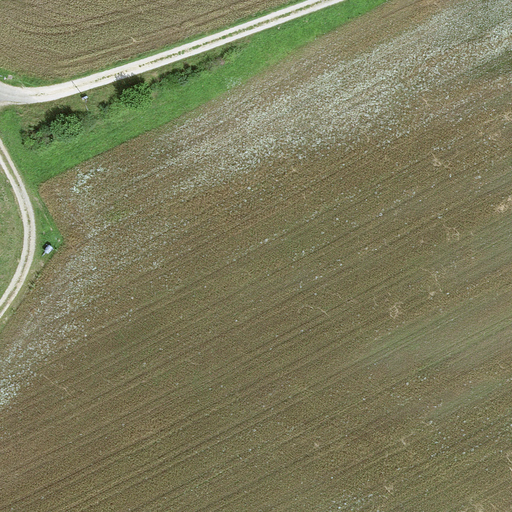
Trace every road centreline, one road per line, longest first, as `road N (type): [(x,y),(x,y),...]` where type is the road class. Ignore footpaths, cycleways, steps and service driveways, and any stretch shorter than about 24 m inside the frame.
road 1 (track): [(0,99),(92,86),(333,0)]
road 2 (track): [(0,154),(26,251),(0,304)]
